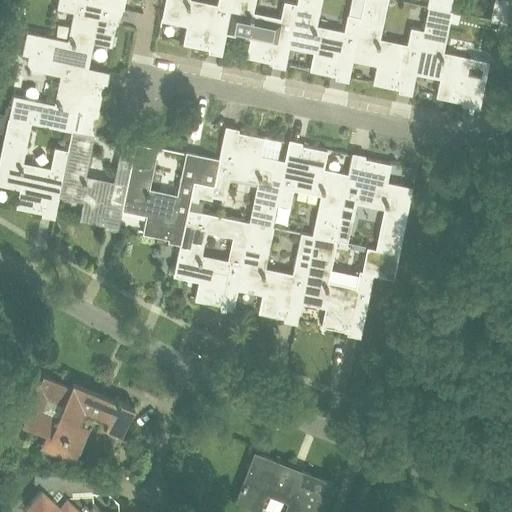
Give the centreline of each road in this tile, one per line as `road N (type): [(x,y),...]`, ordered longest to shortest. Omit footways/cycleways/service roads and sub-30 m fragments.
road 1 (residential): [(511,505),(184,365),(0,259)]
road 2 (residential): [(511,139),(450,138),(143,74)]
